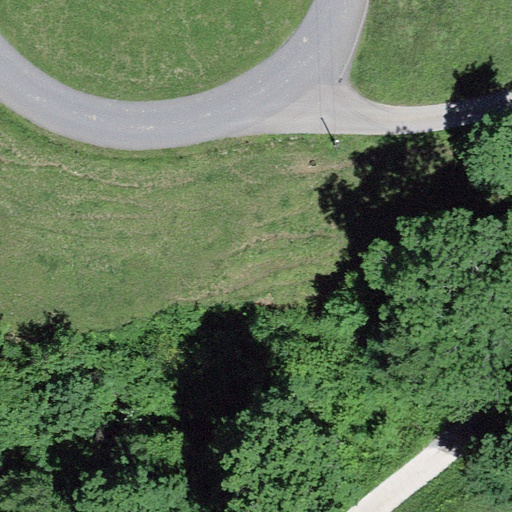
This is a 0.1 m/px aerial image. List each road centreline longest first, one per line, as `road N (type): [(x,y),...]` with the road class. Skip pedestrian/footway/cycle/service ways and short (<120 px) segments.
road 1 (unclassified): [(0,79),(88,130),(186,140),(296,113),(359,32),(361,0)]
road 2 (track): [(296,113),(511,118)]
road 3 (track): [(511,386),(368,511)]
